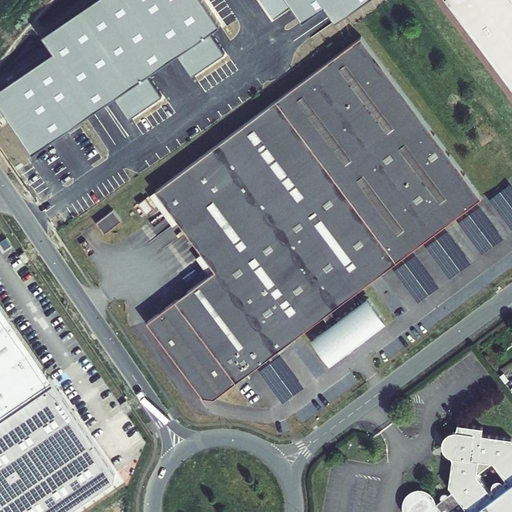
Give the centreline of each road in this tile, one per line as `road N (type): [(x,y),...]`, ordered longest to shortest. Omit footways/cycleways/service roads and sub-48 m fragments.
road 1 (unknown): [(385,386),(359,355),(274,414),(199,404),(148,333),(122,278)]
road 2 (residential): [(0,184),(158,413)]
road 3 (residential): [(511,292),(326,431)]
road 4 (unknown): [(0,265),(128,450)]
road 5 (unknown): [(393,464),(421,442),(433,408),(481,368)]
